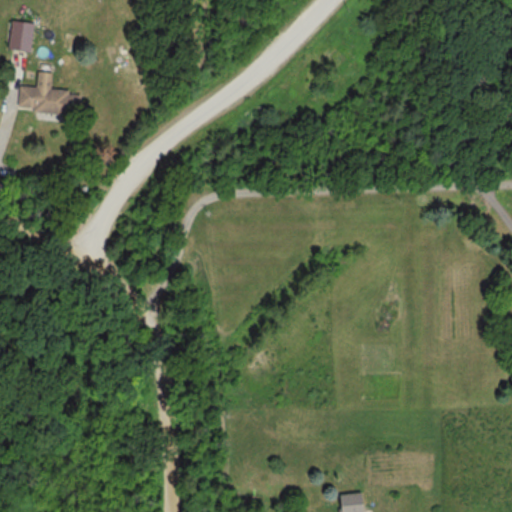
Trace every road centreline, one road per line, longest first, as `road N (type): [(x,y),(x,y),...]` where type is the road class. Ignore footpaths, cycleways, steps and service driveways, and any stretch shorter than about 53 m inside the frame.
road 1 (residential): [(511,183),(218,194),(199,207),(146,316)]
road 2 (residential): [(86,257),(120,185),(158,140),(328,0)]
road 3 (residential): [(146,316),(168,409),(171,511)]
road 4 (residential): [(146,316),(86,257),(0,212)]
